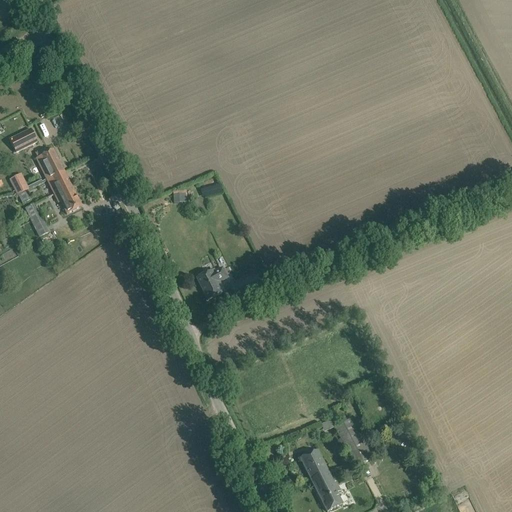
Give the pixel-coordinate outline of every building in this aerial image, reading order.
[(10,141),(16,153),(37,143),(31,130),(10,141)] [(48,181),(64,173),(53,152),(49,154),(46,149),(36,154),(39,159),(37,160),(48,181)] [(9,180),(18,195),(30,189),(22,173),(9,180)] [(60,202),(67,215),(81,207),(64,173),(48,181),(59,203),(60,202)] [(28,191),(18,196),(23,205),(32,200),(28,192),(28,191)] [(35,205),(25,210),(39,238),(41,237),(49,233),(35,205)] [(196,279),(207,301),(224,293),(219,283),(227,279),(222,269),(214,273),(213,271),(196,279)] [(255,277),(231,289),(236,299),(260,287),(255,277)] [(335,428),(341,439),(356,431),(350,420),(335,428)] [(356,431),(341,439),(355,468),(371,460),(356,431)] [(328,474),(317,451),(300,459),(310,480),(320,475),(321,477),(328,474)] [(310,480),(326,511),(329,511),(342,505),(336,493),(338,492),(328,474),(321,477),(320,475),(310,480)]
